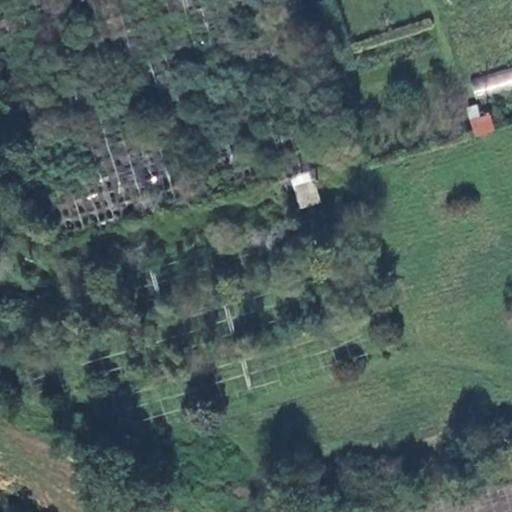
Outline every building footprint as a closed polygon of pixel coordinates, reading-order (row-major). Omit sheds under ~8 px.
[(296,0),(0,0),(0,44),(61,248),(292,180),(314,173),(345,164),(296,0)] [(474,94),(511,86),(511,67),(470,75),(474,94)] [(490,117),(474,123),(477,134),(495,130),(490,117)] [(314,173),(292,180),(302,208),(324,202),(314,173)] [(0,293),(0,354),(369,250),(352,193),(324,202),(302,208),(0,293)] [(26,350),(42,407),(386,310),(370,253),(26,350)] [(393,312),(110,393),(125,447),(408,366),(393,312)] [(511,511),(511,482),(410,511),(511,511)]
